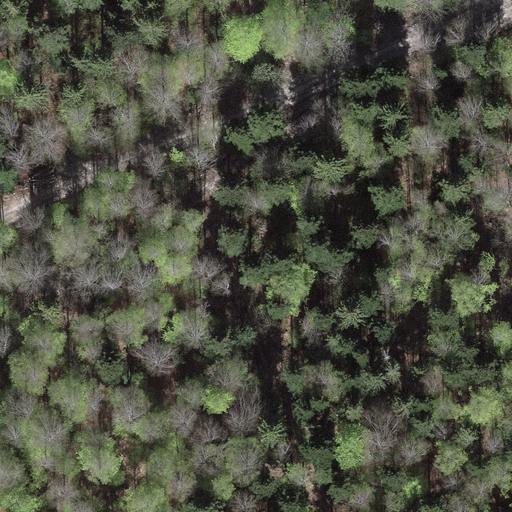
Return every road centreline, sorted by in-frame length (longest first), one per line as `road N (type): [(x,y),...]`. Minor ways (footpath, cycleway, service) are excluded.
road 1 (track): [(505,0),(0,326)]
road 2 (track): [(0,212),(493,0)]
